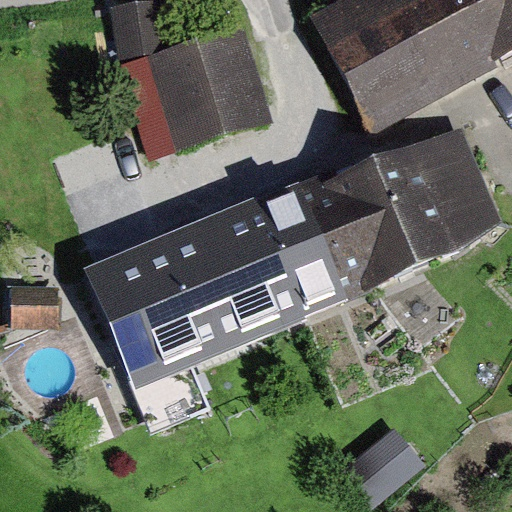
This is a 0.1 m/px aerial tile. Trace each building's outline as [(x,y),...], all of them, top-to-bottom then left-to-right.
[(511,0),(381,0),(325,31),(382,136),(511,65),(511,0)] [(253,38),(130,71),(154,158),(277,124),(253,38)] [(411,152),(302,197),(350,314),(459,269),(503,233),(464,139),(414,159),(411,152)] [(307,331),(350,314),(302,197),(259,214),(257,211),(86,281),(114,350),(131,393),(136,405),(308,335),(307,331)] [(375,511),(379,511),(432,472),(402,433),(347,475),(375,511)]
